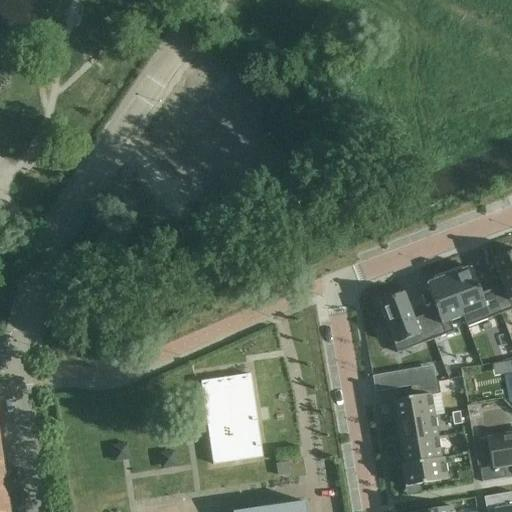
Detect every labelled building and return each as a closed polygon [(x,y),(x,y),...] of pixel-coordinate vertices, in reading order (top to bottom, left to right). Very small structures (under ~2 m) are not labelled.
[(503,286),(492,290),(501,315),(511,310),(511,252),(493,259),(503,286)] [(461,267),(447,273),(463,316),(462,317),(466,328),(501,315),(492,290),(480,294),(470,268),(463,271),(461,267)] [(435,311),(424,316),(433,340),(454,332),(450,321),(462,317),(463,316),(447,273),(432,278),(433,282),(425,285),(435,311)] [(403,293),(378,303),(386,324),(383,325),(389,340),(392,339),(397,354),(433,340),(424,316),(413,320),(403,293)] [(408,371),(372,377),(375,393),(410,387),(408,371)] [(250,375),(201,382),(213,465),(262,458),(250,375)] [(412,398),(393,401),(396,423),(434,416),(430,396),(440,395),(438,382),(410,387),(412,398)] [(459,412),(451,414),(453,426),(461,424),(459,412)] [(434,416),(396,423),(400,444),(437,438),(434,416)] [(511,466),(511,435),(486,440),(491,470),(511,466)] [(437,438),(400,444),(404,465),(441,459),(437,438)] [(404,465),(401,466),(406,495),(420,493),(419,485),(447,480),(443,459),(441,459),(404,465)] [(288,463),(275,465),(277,477),(290,475),(288,463)] [(8,511),(5,488),(0,489),(0,511),(8,511)] [(509,494),(484,499),(486,511),(511,511),(511,506),(509,494)] [(306,511),(305,502),(240,511),(306,511)]
